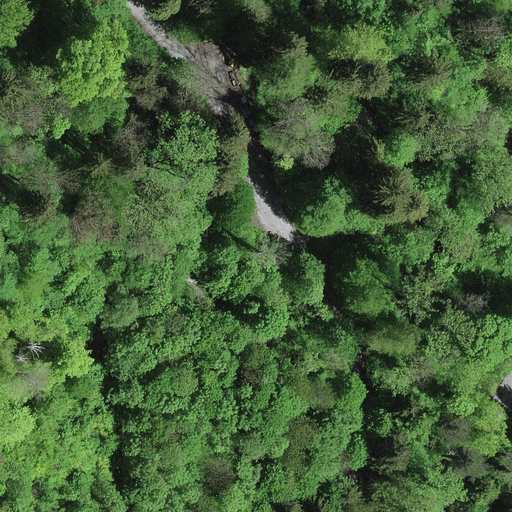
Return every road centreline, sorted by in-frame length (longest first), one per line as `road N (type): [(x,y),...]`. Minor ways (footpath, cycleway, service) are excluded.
road 1 (track): [(357,511),(351,340),(232,117),(126,0)]
road 2 (tertiary): [(511,389),(459,460),(435,511)]
